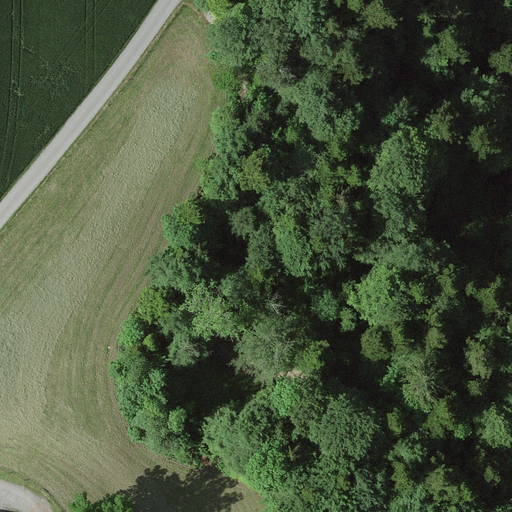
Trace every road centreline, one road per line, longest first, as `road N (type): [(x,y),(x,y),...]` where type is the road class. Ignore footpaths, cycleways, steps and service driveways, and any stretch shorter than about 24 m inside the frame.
road 1 (track): [(204,0),(233,54),(244,115),(209,272),(215,337),(254,373),(339,386),(368,403),(377,440),(365,511)]
road 2 (unclassified): [(0,217),(168,0)]
